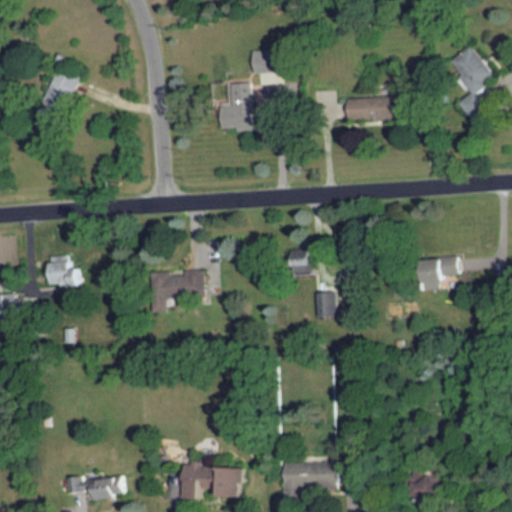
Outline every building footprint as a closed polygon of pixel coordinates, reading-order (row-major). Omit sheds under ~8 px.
[(257,46),(258,68),(285,67),(284,45),(257,46)] [(499,77),(476,45),(455,59),(478,92),(464,102),(477,120),(494,109),(480,90),(499,77)] [(60,48),(56,55),(64,59),(67,53),(60,48)] [(63,61),(34,117),(55,128),(84,72),(63,61)] [(255,129),(254,82),(234,82),(235,107),(224,108),(224,129),(255,129)] [(406,119),(406,96),(352,97),(352,120),(406,119)] [(449,283),(449,274),(456,274),(456,256),(428,256),(428,283),(449,283)] [(207,298),(207,269),(169,269),(169,298),(207,298)] [(339,277),(316,279),(320,318),(343,316),(339,277)] [(69,324),(69,339),(78,339),(78,324),(69,324)] [(287,462),(287,489),(340,488),(340,461),(287,462)] [(188,462),(187,497),(246,498),(247,464),(188,462)] [(71,477),(72,498),(129,496),(128,475),(71,477)] [(449,495),(449,483),(439,483),(439,476),(417,476),(417,495),(449,495)]
